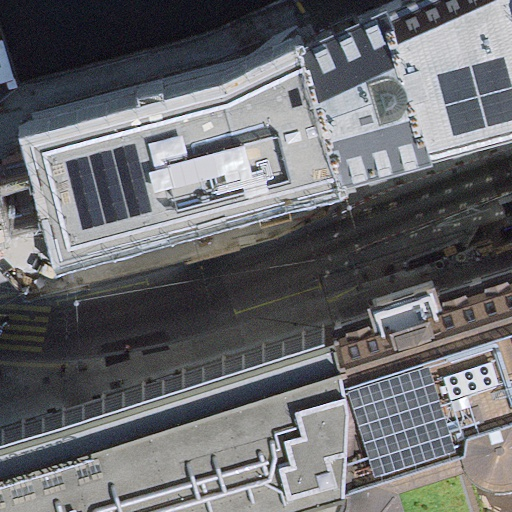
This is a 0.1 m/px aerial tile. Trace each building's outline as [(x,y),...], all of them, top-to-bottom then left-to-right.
[(423,156),(511,131),(511,47),(498,0),(405,0),(379,11),(423,156)] [(511,0),(498,0),(511,47),(511,0)] [(391,165),(423,156),(379,11),(341,22),(302,36),(344,176),(364,172),(391,165)] [(225,209),(344,176),(302,36),(224,70),(30,122),(52,201),(67,255),(225,209)] [(511,269),(481,280),(351,322),(362,369),(354,464),(342,505),(339,511),(467,511),(490,462),(503,465),(511,463),(511,269)] [(117,394),(107,397),(133,496),(173,486),(177,511),(320,511),(342,505),(354,464),(362,369),(351,322),(295,339),(142,386),(117,394)] [(137,511),(133,496),(107,397),(27,423),(0,431),(0,511),(137,511)] [(511,511),(511,463),(503,465),(490,462),(467,511),(511,511)] [(177,511),(173,486),(133,496),(137,511),(177,511)]
